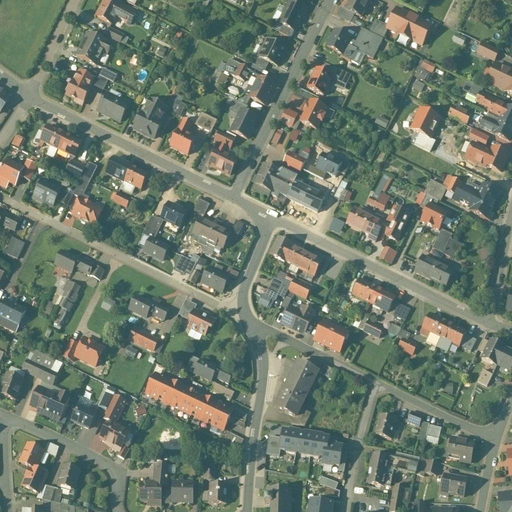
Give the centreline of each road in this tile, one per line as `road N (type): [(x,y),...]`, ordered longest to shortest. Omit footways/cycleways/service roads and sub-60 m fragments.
road 1 (residential): [(245,320),(0,198)]
road 2 (residential): [(272,218),(486,322)]
road 3 (residential): [(232,197),(30,96)]
road 4 (residential): [(232,197),(329,0)]
road 5 (residential): [(247,511),(264,374),(245,320)]
road 6 (residential): [(117,511),(118,471),(8,417)]
road 7 (residential): [(376,384),(245,320)]
road 8 (residential): [(496,438),(376,384)]
road 9 (residential): [(345,511),(376,384)]
